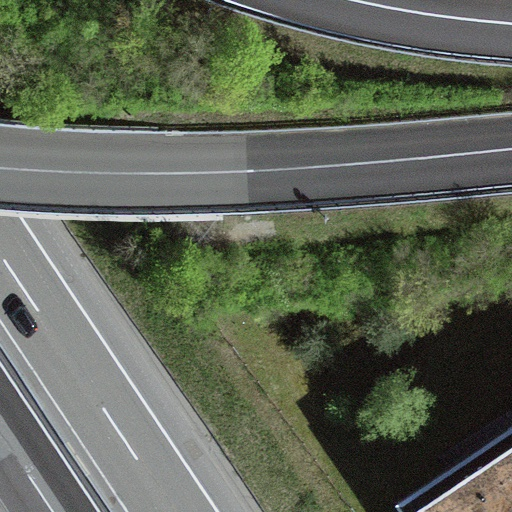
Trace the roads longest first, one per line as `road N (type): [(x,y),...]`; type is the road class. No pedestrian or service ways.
road 1 (trunk): [(0,186),(182,192),(511,166)]
road 2 (motorway): [(171,511),(0,254)]
road 3 (trunk): [(511,40),(288,0)]
